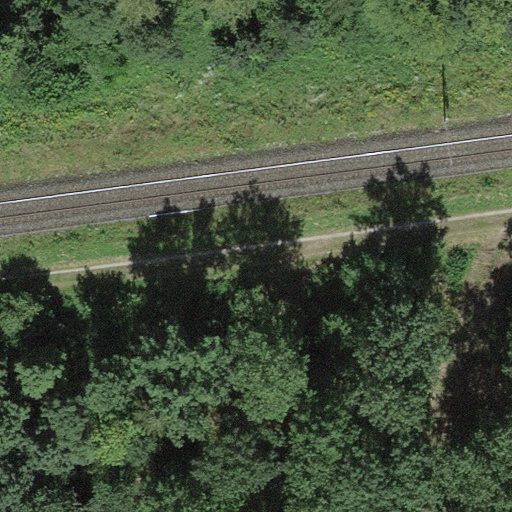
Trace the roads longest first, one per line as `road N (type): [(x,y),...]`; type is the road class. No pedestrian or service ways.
road 1 (track): [(511,98),(0,165)]
road 2 (track): [(0,288),(511,221)]
